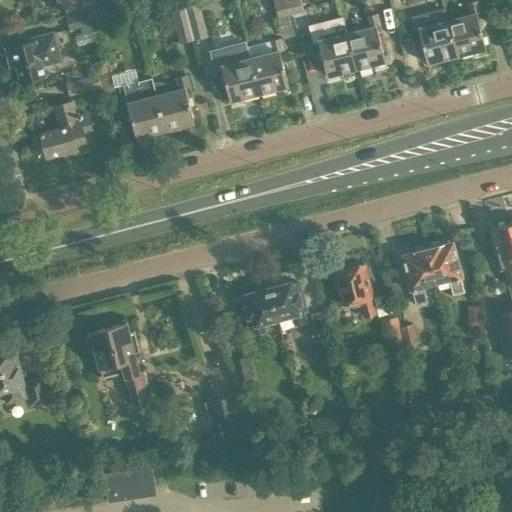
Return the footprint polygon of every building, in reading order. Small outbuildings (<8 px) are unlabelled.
[(95,6),(93,0),(80,0),(83,9),(95,6)] [(291,13),(287,0),(273,0),(278,16),(291,13)] [(301,0),(287,0),(291,13),(304,10),(301,0)] [(447,20),(456,54),(485,47),(476,12),(480,11),(476,0),(473,0),(467,2),(470,14),(447,20)] [(185,6),(193,39),(208,35),(199,3),(185,6)] [(79,4),(66,7),(68,14),(81,11),(79,4)] [(193,39),(185,6),(172,10),(181,42),(193,39)] [(422,14),(411,16),(414,29),(418,28),(427,62),(456,54),(447,20),(444,8),(422,14)] [(68,14),(66,14),(66,16),(69,27),(70,29),(80,26),(82,33),(94,30),(89,9),(81,11),(68,14)] [(367,15),(370,27),(347,33),(356,67),(385,59),(377,25),(381,24),(378,12),(367,15)] [(342,14),(310,23),(315,41),(319,40),(327,74),(356,67),(347,33),(342,14)] [(34,37),(35,40),(6,48),(11,66),(18,65),(22,81),(45,75),(42,64),(61,60),(57,44),(59,43),(56,32),(34,37)] [(288,84),(279,50),(284,48),(281,37),(270,39),(247,45),(259,91),(288,84)] [(412,39),(418,61),(426,59),(420,37),(412,39)] [(246,41),(211,50),(215,68),(222,67),(230,99),(259,91),(247,45),(246,41)] [(105,72),(98,73),(101,86),(104,97),(118,94),(110,62),(103,64),(105,72)] [(101,86),(98,73),(67,81),(70,94),(101,86)] [(160,80),(152,80),(156,94),(165,128),(194,121),(185,87),(189,86),(186,74),(175,76),(177,83),(175,83),(172,83),(169,82),(166,81),(163,80),(160,80)] [(165,128),(156,94),(151,75),(137,79),(139,84),(128,87),(127,82),(119,84),(122,98),(126,97),(136,136),(165,128)] [(41,132),(41,133),(32,136),(35,147),(44,145),(47,155),(70,149),(70,152),(88,148),(83,130),(91,128),(88,113),(75,116),(73,107),(75,106),(73,100),(56,105),(61,127),(41,132)] [(511,236),(508,223),(492,227),(503,268),(505,268),(511,295),(511,310),(496,314),(507,357),(511,355),(511,236)] [(430,247),(427,247),(437,282),(450,278),(454,294),(464,291),(461,276),(453,242),(444,244),(444,243),(441,244),(438,241),(431,243),(430,247)] [(411,251),(412,253),(403,255),(412,288),(413,288),(417,303),(418,303),(419,307),(428,304),(427,300),(428,300),(424,285),(437,282),(427,247),(425,248),(422,245),(415,247),(414,251),(411,251)] [(341,265),(342,268),(337,270),(346,303),(361,299),(366,315),(376,312),(368,278),(366,278),(362,263),(358,264),(357,261),(341,265)] [(297,280),(283,284),(283,281),(269,284),(277,318),(293,314),(295,324),(306,321),(303,311),(305,311),(297,280)] [(255,288),(256,291),(242,294),(250,325),(252,324),(255,335),(265,332),(263,321),(277,318),(269,284),(255,288)] [(324,310),(312,313),(316,332),(329,329),(324,310)] [(384,320),(389,342),(391,348),(404,346),(397,317),(384,320)] [(134,329),(130,330),(127,321),(91,330),(103,377),(125,371),(133,404),(147,401),(143,384),(148,382),(144,370),(140,371),(139,368),(135,352),(140,351),(134,329)] [(406,345),(418,342),(413,323),(401,326),(406,345)] [(42,377),(22,382),(14,350),(0,353),(0,392),(5,392),(7,402),(30,396),(32,403),(48,399),(42,377)] [(245,357),(235,359),(240,380),(250,377),(245,357)] [(433,394),(418,397),(423,421),(437,419),(433,394)] [(236,395),(207,402),(217,440),(246,433),(236,395)] [(335,434),(332,418),(310,422),(313,438),(335,434)] [(212,437),(205,439),(206,448),(214,446),(212,437)] [(152,467),(105,474),(109,500),(156,493),(153,477),(152,467)]
